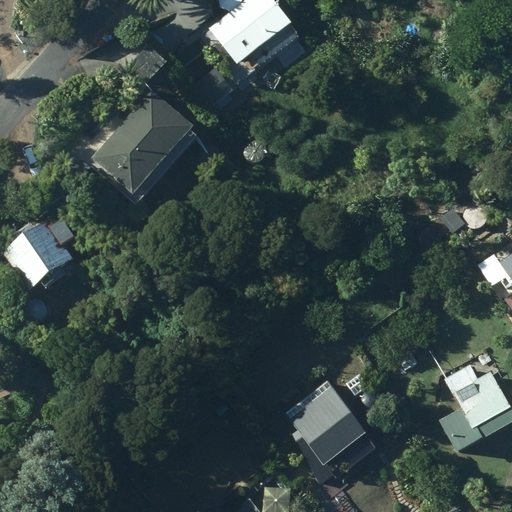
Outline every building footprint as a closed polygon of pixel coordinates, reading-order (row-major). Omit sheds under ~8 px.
[(240,64),(294,22),(277,0),(244,0),(211,27),(240,64)] [(196,125),(153,88),(88,162),(138,206),(199,135),(193,129),(196,125)] [(57,154),(65,158),(73,153),(72,144),(64,140),(56,145),(57,154)] [(441,217),(453,232),(466,222),(454,207),(441,217)] [(3,252),(31,291),(76,258),(48,219),(3,252)] [(511,254),(502,262),(511,276),(511,295),(507,299),(511,306),(511,254)] [(406,371),(418,363),(412,350),(398,357),(406,371)] [(461,450),(511,422),(511,403),(494,370),(479,379),(471,365),(447,377),(463,408),(444,419),(461,450)] [(369,433),(333,384),(318,396),(309,384),(284,402),(296,419),(293,421),(325,465),(369,433)]
